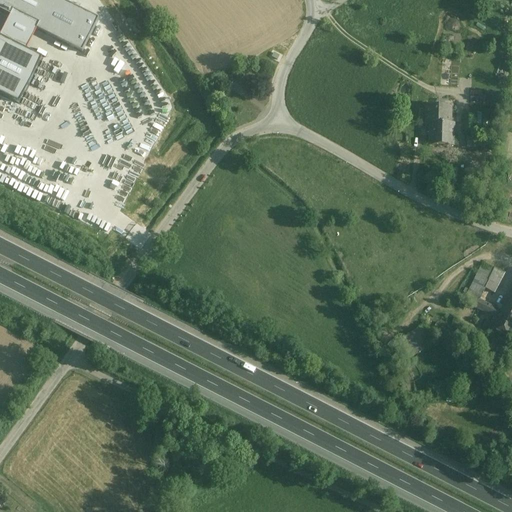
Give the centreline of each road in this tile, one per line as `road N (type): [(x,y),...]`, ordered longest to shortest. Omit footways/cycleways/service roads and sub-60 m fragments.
road 1 (motorway): [(511,500),(0,241)]
road 2 (motorway): [(0,278),(457,511)]
road 3 (residential): [(68,361),(390,511)]
road 4 (residential): [(280,126),(223,147),(68,361)]
road 5 (residential): [(511,233),(417,196),(280,126)]
road 6 (track): [(431,90),(368,51),(325,10)]
road 7 (residential): [(313,9),(281,75),(280,126)]
